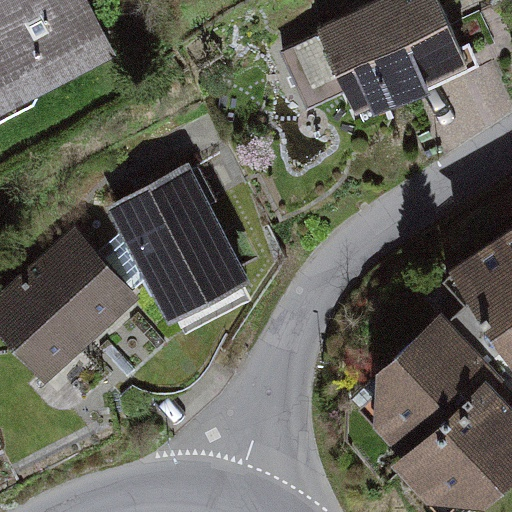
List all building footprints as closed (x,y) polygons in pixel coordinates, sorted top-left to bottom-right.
[(0,0),(0,122),(132,54),(104,0),(0,0)] [(441,0),(412,0),(297,57),(337,137),(475,68),(441,0)] [(199,172),(123,213),(191,338),(267,297),(199,172)] [(72,238),(0,306),(0,339),(52,394),(140,310),(72,238)] [(511,249),(468,275),(511,348),(511,249)] [(497,511),(511,500),(511,397),(448,318),(352,394),(445,511),(497,511)]
